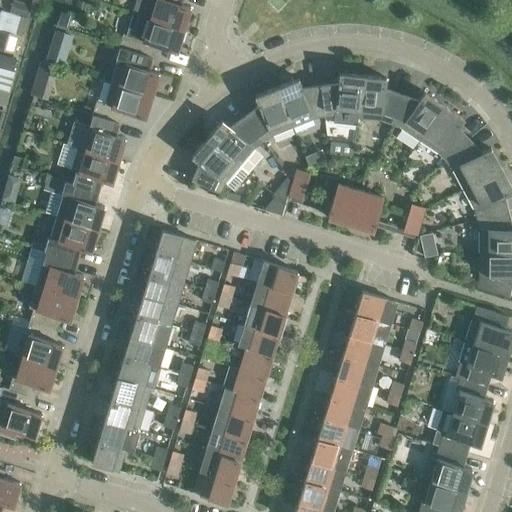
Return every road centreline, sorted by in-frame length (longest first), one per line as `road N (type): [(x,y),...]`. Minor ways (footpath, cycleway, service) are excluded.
road 1 (residential): [(511,142),(466,88),(389,51),(307,50),(198,98)]
road 2 (residential): [(140,188),(54,477)]
road 3 (residential): [(425,279),(140,188)]
